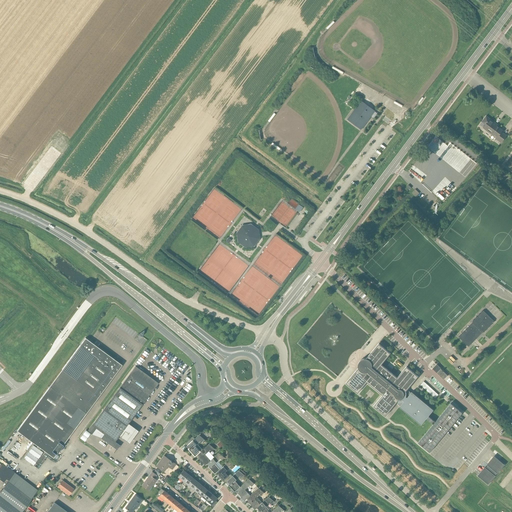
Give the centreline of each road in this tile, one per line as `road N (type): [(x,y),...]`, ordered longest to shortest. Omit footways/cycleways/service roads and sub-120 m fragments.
road 1 (residential): [(433,511),(496,435),(319,262)]
road 2 (tertiary): [(319,262),(511,8)]
road 3 (unclassified): [(262,333),(177,297),(79,227),(0,191)]
road 4 (unclassified): [(428,511),(291,383),(283,349),(268,337)]
road 5 (primary): [(234,391),(254,395),(391,497)]
road 6 (primary): [(391,497),(286,398)]
road 7 (primary): [(192,327),(75,243)]
road 8 (primary): [(75,243),(182,333)]
